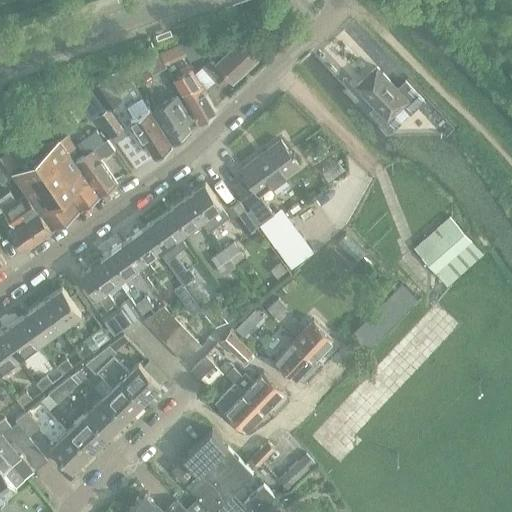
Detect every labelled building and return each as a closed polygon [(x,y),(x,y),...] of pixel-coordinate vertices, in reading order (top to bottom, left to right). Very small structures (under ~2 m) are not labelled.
[(184,45),(190,61),(210,53),(204,38),(184,45)] [(233,78),(257,56),(240,38),(219,57),(216,53),(202,65),(218,82),(228,73),(233,78)] [(167,67),(160,53),(147,60),(154,74),(167,67)] [(377,67),(358,85),(388,118),(408,99),(377,67)] [(182,92),(200,123),(217,112),(191,69),(178,77),(185,90),(182,92)] [(130,79),(123,70),(109,75),(117,88),(130,79)] [(109,75),(91,82),(92,84),(108,108),(108,107),(123,97),(117,88),(109,75)] [(120,125),(108,107),(108,108),(92,84),(81,91),(73,97),(89,120),(97,115),(109,132),(120,125)] [(152,111),(173,142),(191,131),(185,122),(192,118),(177,95),(152,111)] [(130,119),(154,157),(172,146),(148,107),(130,119)] [(88,151),(76,160),(81,167),(100,195),(117,182),(101,160),(100,158),(105,155),(106,156),(116,150),(108,138),(104,141),(96,130),(80,141),(88,151)] [(68,133),(13,172),(52,229),(81,208),(82,207),(100,195),(81,167),(79,168),(68,152),(77,146),(68,133)] [(249,208),(250,207),(251,209),(248,211),(259,226),(260,225),(276,247),(289,237),(273,215),(261,199),(258,194),(298,165),(280,140),(239,169),(246,177),(234,186),(249,208)] [(183,198),(200,221),(202,220),(208,228),(215,222),(209,214),(222,205),(205,182),(183,198)] [(9,191),(0,197),(0,205),(15,227),(9,231),(23,251),(51,230),(26,194),(16,201),(9,191)] [(163,213),(180,236),(200,221),(183,198),(163,213)] [(259,226),(248,211),(240,200),(228,208),(247,235),(259,226)] [(142,228),(159,251),(166,260),(176,253),(169,244),(180,236),(163,213),(142,228)] [(414,248),(422,256),(436,272),(447,285),(484,253),(473,240),(476,238),(473,235),(470,237),(458,224),(450,216),(414,248)] [(121,243),(138,266),(145,275),(154,269),(147,259),(159,251),(142,228),(121,243)] [(221,251),(228,260),(239,251),(233,242),(221,251)] [(101,258),(117,281),(138,266),(121,243),(101,258)] [(217,268),(228,260),(221,251),(210,259),(217,268)] [(105,290),(117,281),(101,258),(79,274),(104,309),(114,302),(105,290)] [(183,284),(194,276),(188,267),(177,275),(183,284)] [(401,283),(356,330),(371,344),(416,298),(401,283)] [(202,309),(188,291),(183,284),(175,290),(180,296),(194,315),(202,309)] [(62,285),(40,300),(59,327),(81,311),(62,285)] [(130,299),(141,315),(154,306),(147,296),(136,304),(132,298),(130,299)] [(279,298),(268,308),(276,317),(288,307),(279,298)] [(130,299),(104,318),(115,334),(141,315),(130,299)] [(40,300),(19,316),(39,342),(59,327),(40,300)] [(163,304),(145,321),(153,329),(171,312),(163,304)] [(228,304),(219,312),(228,321),(237,314),(228,304)] [(171,312),(153,329),(161,338),(179,321),(171,312)] [(19,316),(0,329),(0,332),(18,357),(39,342),(19,316)] [(313,318),(294,339),(314,358),(333,337),(313,318)] [(243,320),(235,327),(243,335),(250,328),(243,320)] [(179,321),(161,338),(168,346),(187,329),(179,321)] [(227,346),(246,365),(257,353),(231,327),(220,338),(221,338),(220,339),(227,346)] [(187,329),(168,346),(176,354),(194,337),(187,329)] [(0,332),(0,369),(18,357),(0,332)] [(110,345),(98,354),(144,401),(161,385),(139,361),(129,371),(114,355),(117,352),(114,349),(129,339),(124,334),(110,345)] [(194,337),(176,354),(184,362),(202,345),(194,337)] [(294,378),(314,358),(294,339),(274,359),(294,378)] [(76,350),(83,358),(93,350),(86,342),(76,350)] [(98,354),(87,363),(96,372),(98,370),(113,386),(104,395),(126,418),(144,401),(98,354)] [(213,361),(207,354),(192,368),(201,377),(215,364),(213,361)] [(56,366),(63,374),(72,366),(66,358),(56,366)] [(235,382),(264,410),(284,390),(263,370),(253,381),(245,373),(242,375),(233,366),(226,374),(235,382)] [(71,375),(59,384),(67,393),(78,383),(85,377),(79,369),(71,375)] [(36,382),(42,390),(53,381),(47,374),(36,382)] [(216,402),(225,411),(245,430),(264,410),(235,382),(216,402)] [(59,384),(48,393),(57,403),(67,393),(59,384)] [(16,398),(22,406),(32,398),(26,391),(16,398)] [(104,395),(86,412),(109,435),(126,418),(104,395)] [(26,410),(16,418),(18,421),(30,435),(41,424),(28,409),(26,410)] [(86,412),(69,428),(91,452),(109,435),(86,412)] [(5,417),(0,420),(0,432),(1,434),(12,426),(5,417)] [(12,426),(1,434),(21,458),(23,456),(34,470),(49,458),(30,435),(18,421),(13,426),(12,425),(12,426)] [(69,428),(51,446),(73,469),(91,452),(69,428)] [(254,473),(245,464),(212,430),(188,454),(192,459),(188,463),(198,474),(186,485),(199,498),(209,509),(212,511),(257,511),(276,495),(266,484),(246,503),(235,492),(254,473)] [(0,499),(5,495),(4,494),(16,484),(15,482),(23,476),(14,464),(19,460),(21,458),(1,434),(0,434),(0,450),(7,459),(0,464),(0,499)] [(269,440),(252,457),(260,464),(276,447),(269,440)] [(286,473),(287,474),(279,483),(287,490),(295,482),(315,462),(307,454),(286,473)] [(189,511),(186,509),(177,500),(167,509),(164,511),(161,511),(145,495),(126,511),(189,511)] [(189,507),(186,509),(189,511),(205,511),(209,509),(199,498),(189,507)]
